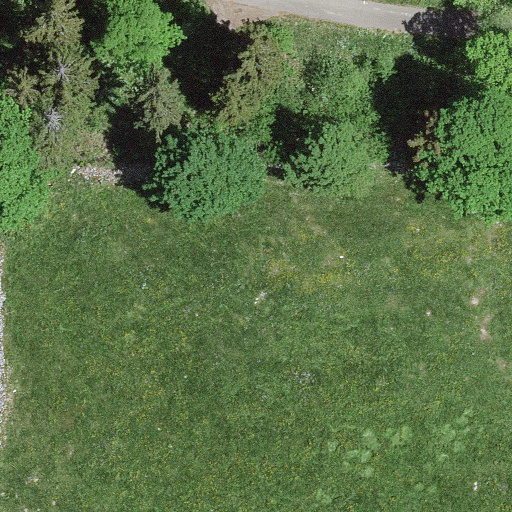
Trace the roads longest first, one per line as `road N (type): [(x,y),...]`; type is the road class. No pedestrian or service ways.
road 1 (track): [(287,0),(155,34),(0,109)]
road 2 (unclassified): [(511,31),(287,0)]
